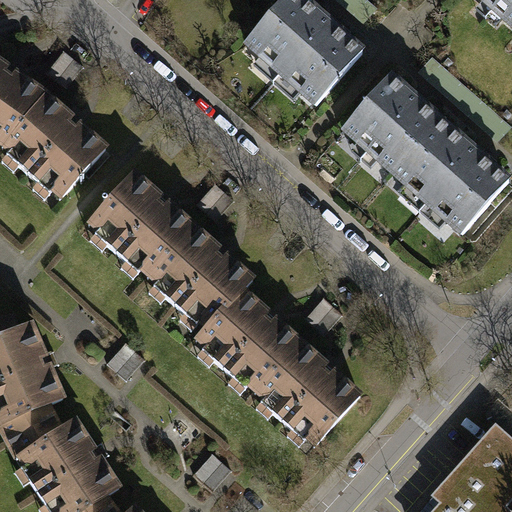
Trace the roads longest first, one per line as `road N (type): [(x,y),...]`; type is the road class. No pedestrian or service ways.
road 1 (residential): [(465,355),(71,1)]
road 2 (residential): [(465,355),(331,511)]
